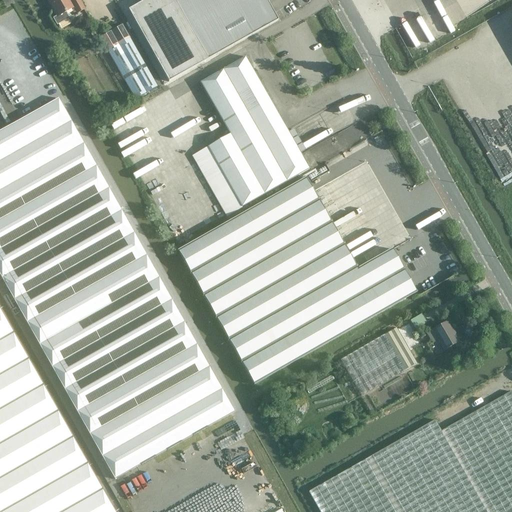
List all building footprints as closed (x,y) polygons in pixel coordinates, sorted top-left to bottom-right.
[(68,18),(65,13),(71,9),(74,15),(84,10),(78,0),(48,0),(57,17),(54,19),(57,24),(68,18)] [(274,13),(268,3),(266,0),(263,0),(248,9),(243,0),(174,0),(208,60),(278,21),(274,13)] [(122,25),(99,38),(135,99),(157,86),(122,25)] [(245,57),(200,83),(264,195),(309,169),(245,57)] [(0,275),(2,279),(115,479),(234,412),(59,99),(0,131),(0,275)] [(301,152),(305,149),(295,128),(290,131),(301,152)] [(385,237),(395,231),(389,220),(402,212),(389,189),(382,193),(357,149),(178,250),(254,385),(416,293),(385,237)] [(114,511),(73,438),(0,309),(0,511),(114,511)] [(447,322),(433,330),(444,350),(458,342),(447,322)] [(361,396),(417,363),(396,328),(340,360),(361,396)] [(511,511),(511,394),(510,391),(441,431),(434,420),(309,492),(320,511),(511,511)]
